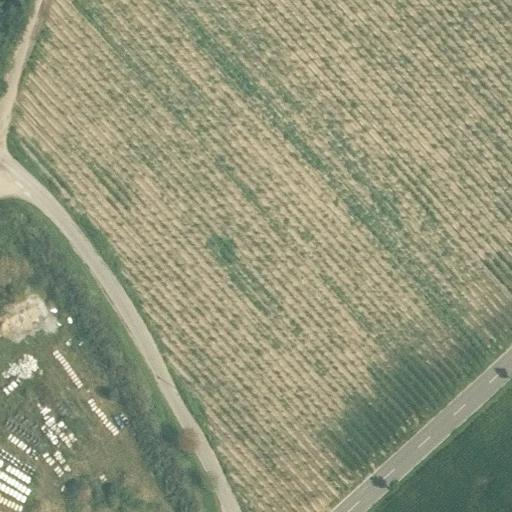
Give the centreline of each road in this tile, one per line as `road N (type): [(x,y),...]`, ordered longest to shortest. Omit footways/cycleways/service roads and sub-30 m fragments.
road 1 (unclassified): [(230,511),(161,378),(75,243),(0,169)]
road 2 (residential): [(350,511),(511,364)]
road 3 (track): [(37,0),(0,115)]
